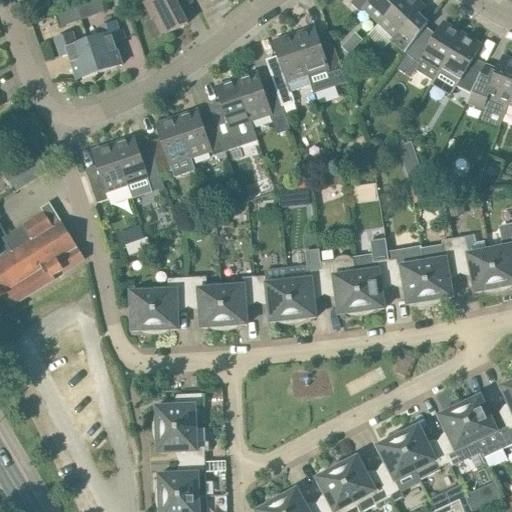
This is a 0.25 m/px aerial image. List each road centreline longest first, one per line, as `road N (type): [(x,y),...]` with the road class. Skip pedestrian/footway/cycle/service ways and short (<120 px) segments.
road 1 (residential): [(235,466),(260,466),(458,362),(463,327)]
road 2 (residential): [(131,360),(112,333),(59,141),(62,116)]
road 3 (residential): [(62,116),(103,113),(287,0)]
road 4 (residential): [(234,355),(463,327)]
road 5 (residential): [(62,116),(34,93),(6,0)]
